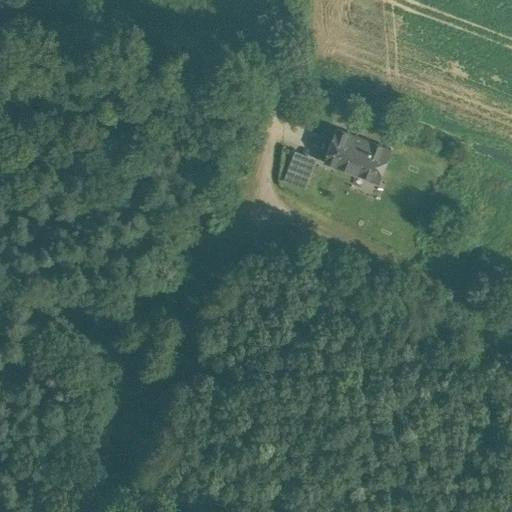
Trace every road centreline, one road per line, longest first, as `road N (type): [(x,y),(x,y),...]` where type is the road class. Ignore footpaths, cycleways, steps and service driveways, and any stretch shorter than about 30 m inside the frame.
road 1 (track): [(263,197),(511,302)]
road 2 (track): [(263,197),(224,178),(137,190),(0,178)]
